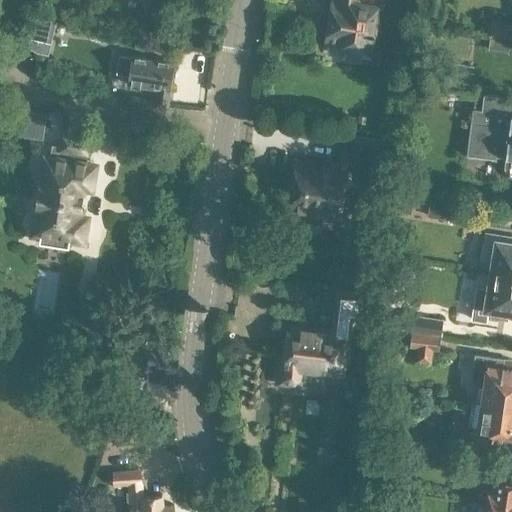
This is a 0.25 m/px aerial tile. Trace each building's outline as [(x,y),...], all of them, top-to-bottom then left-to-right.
[(372,5),(372,0),(332,0),(326,43),(371,49),(377,6),(372,5)] [(51,44),(57,20),(32,15),(27,38),(51,44)] [(511,39),(511,29),(511,24),(491,21),(489,36),(511,39)] [(168,108),(175,62),(130,56),(128,73),(143,75),(142,86),(156,89),(154,106),(168,108)] [(445,62),(441,84),(468,89),(472,67),(445,62)] [(482,110),(473,109),(467,155),(506,160),(505,168),(510,174),(511,173),(511,96),(484,93),(482,110)] [(89,186),(92,166),(83,164),(87,139),(66,136),(64,146),(54,144),(52,159),(46,159),(46,163),(42,164),(41,171),(44,175),(43,184),(39,184),(36,205),(40,205),(39,215),(34,216),(33,224),(37,227),(36,231),(40,232),(39,242),(69,246),(70,236),(81,238),(84,218),(75,217),(80,184),(89,186)] [(361,161),(363,146),(339,143),(336,165),(296,160),(290,211),(340,218),(344,189),(357,191),(360,172),(358,172),(360,161),(361,161)] [(386,148),(374,146),(371,168),(383,170),(386,148)] [(413,197),(397,195),(394,211),(411,214),(413,197)] [(462,205),(429,200),(427,216),(460,221),(462,205)] [(511,236),(484,232),(483,240),(482,240),(479,260),(494,263),(492,275),(511,278),(511,236)] [(358,253),(357,264),(369,265),(370,254),(358,253)] [(0,297),(8,279),(0,275),(0,297)] [(511,278),(492,275),(485,316),(505,319),(507,311),(511,312),(511,278)] [(368,324),(372,295),(339,291),(335,332),(301,329),(301,325),(288,323),(284,358),(280,358),(276,383),(305,387),(307,370),(345,374),(351,322),(364,324),(368,324)] [(402,330),(411,331),(413,319),(404,318),(402,330)] [(416,332),(442,335),(443,322),(417,319),(416,332)] [(390,342),(399,343),(401,330),(391,329),(390,342)] [(441,338),(442,335),(416,332),(415,333),(412,333),(410,348),(417,349),(415,363),(430,364),(432,351),(438,352),(439,338),(441,338)] [(475,383),(472,402),(511,407),(511,368),(507,368),(509,359),(476,354),(472,379),(475,383)] [(464,428),(462,439),(506,445),(507,440),(511,440),(511,407),(472,402),(471,402),(468,425),(464,428)] [(124,412),(113,418),(125,438),(136,432),(124,412)] [(403,428),(401,445),(427,448),(429,431),(403,428)] [(466,454),(465,467),(491,470),(492,457),(466,454)] [(171,511),(171,505),(163,505),(162,496),(143,498),(140,469),(114,471),(115,484),(131,483),(133,511),(171,511)] [(486,503),(511,507),(511,479),(490,476),(480,474),(479,487),(488,489),(486,503)] [(410,511),(414,494),(398,492),(395,511),(410,511)] [(511,511),(511,507),(486,503),(484,511),(511,511)]
